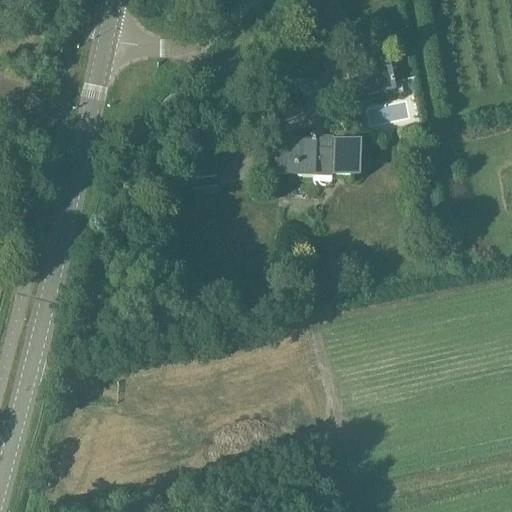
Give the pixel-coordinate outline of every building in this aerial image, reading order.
[(356,67),(362,99),(394,94),(387,60),(356,67)] [(355,180),(357,146),(331,145),(331,148),(316,147),(316,145),(275,143),(275,178),(315,180),(315,178),(329,179),(355,180)] [(186,153),(188,175),(190,190),(216,188),(212,150),(186,153)] [(440,217),(430,219),(432,231),(443,229),(440,217)] [(269,488),(251,493),(256,511),(257,511),(275,507),(269,488)]
